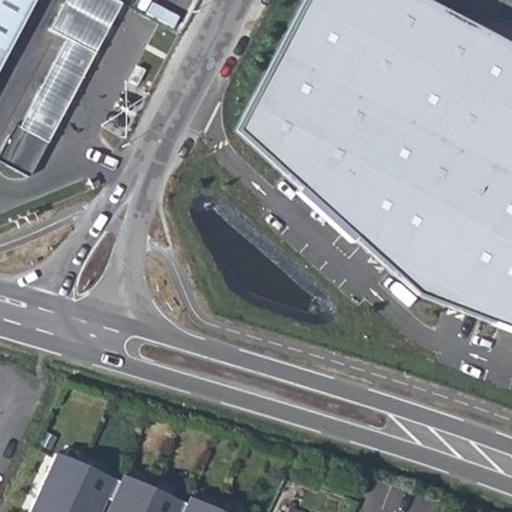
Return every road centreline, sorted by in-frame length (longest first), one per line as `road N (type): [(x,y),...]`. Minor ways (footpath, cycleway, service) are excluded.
road 1 (tertiary): [(92,355),(511,488)]
road 2 (tertiary): [(511,449),(105,314)]
road 3 (residential): [(240,0),(144,177),(105,314)]
